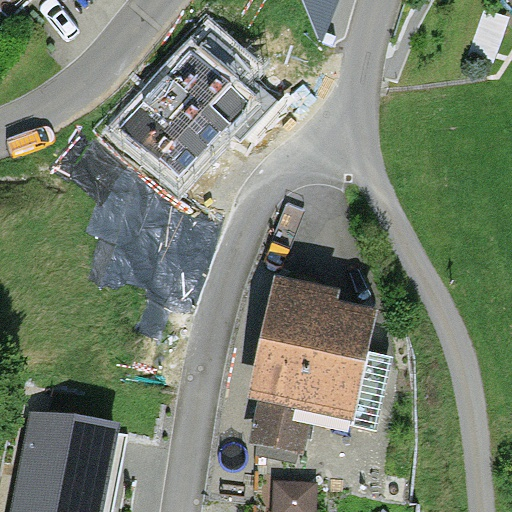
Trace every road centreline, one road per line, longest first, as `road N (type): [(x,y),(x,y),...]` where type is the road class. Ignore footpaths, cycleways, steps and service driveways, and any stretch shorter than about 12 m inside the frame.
road 1 (residential): [(180,511),(215,310),(248,219),(287,164),(347,123)]
road 2 (residential): [(347,123),(424,258),(462,366),(481,511)]
road 3 (residential): [(0,131),(80,86),(160,0)]
road 4 (residential): [(390,0),(347,123)]
